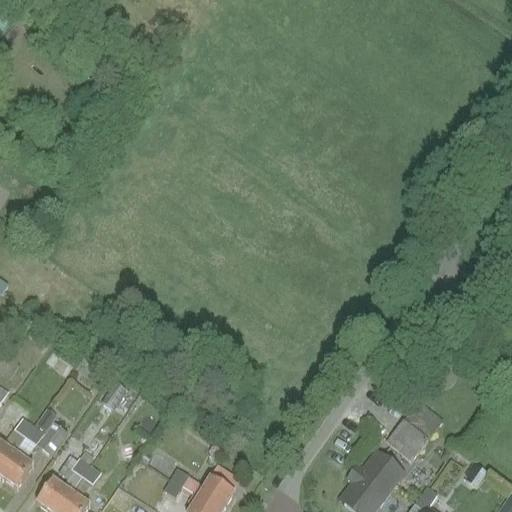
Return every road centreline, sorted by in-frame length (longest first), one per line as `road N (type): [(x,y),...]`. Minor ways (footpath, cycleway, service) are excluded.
road 1 (residential): [(278,511),(436,282)]
road 2 (residential): [(436,282),(511,172)]
